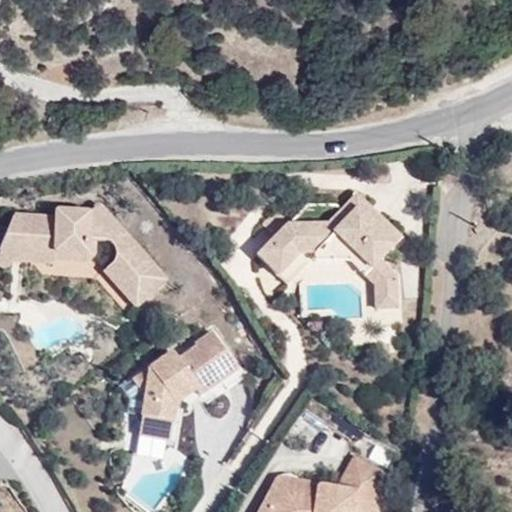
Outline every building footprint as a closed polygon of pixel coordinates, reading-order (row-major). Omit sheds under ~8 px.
[(369,224),(375,216),(352,195),(325,225),(341,224),(353,209),(369,224)] [(397,237),(375,216),(369,224),(353,209),(341,224),(325,225),(285,226),(296,213),(284,201),(262,225),(274,237),(268,243),(289,263),(297,255),(312,254),(349,253),(368,270),(376,261),(397,237)] [(112,230),(117,225),(104,208),(94,217),(99,226),(105,229),(112,230)] [(169,285),(117,225),(112,230),(105,229),(99,226),(94,217),(62,214),(61,222),(8,216),(4,227),(13,230),(5,251),(51,255),(58,262),(91,266),(99,258),(93,252),(93,244),(100,245),(114,246),(119,250),(122,256),(122,262),(119,268),(108,275),(133,305),(150,291),(155,298),(169,285)] [(260,253),(279,271),(281,272),(289,263),(268,243),(260,253)] [(54,267),(58,262),(51,255),(5,251),(0,267),(10,270),(18,263),(54,267)] [(255,259),(275,277),(279,271),(260,253),(255,259)] [(347,262),(363,276),(368,270),(349,253),(312,254),(312,263),(347,262)] [(393,275),(376,261),(368,270),(363,276),(373,286),(374,309),(394,308),(393,275)] [(279,271),(275,277),(285,286),(298,272),(289,263),(281,272),(279,271)] [(138,311),(155,298),(150,291),(133,305),(138,311)] [(172,354),(139,377),(150,392),(145,395),(142,417),(139,438),(145,439),(169,442),(175,404),(183,399),(196,390),(200,395),(238,369),(213,333),(176,359),(172,354)] [(129,400),(127,415),(142,417),(145,395),(150,392),(139,377),(121,389),(129,400)] [(183,399),(175,404),(169,442),(145,439),(144,445),(175,450),(183,399)] [(373,511),(379,472),(352,459),(336,491),(302,487),(297,499),(274,487),(261,511),(373,511)] [(297,499),(302,487),(276,483),(274,487),(297,499)]
